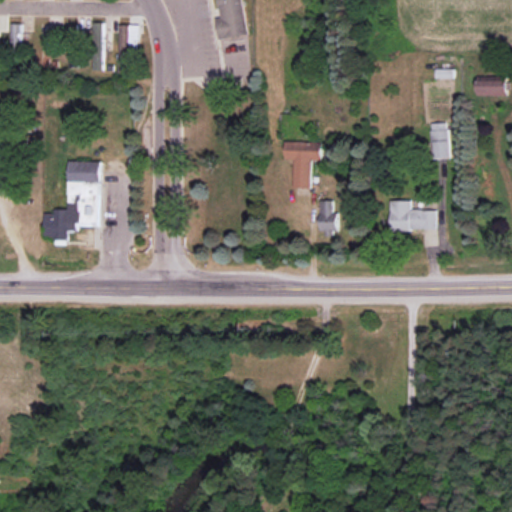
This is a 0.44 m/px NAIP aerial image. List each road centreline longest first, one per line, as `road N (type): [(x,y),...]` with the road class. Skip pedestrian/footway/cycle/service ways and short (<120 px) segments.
road 1 (tertiary): [(511,283),(0,284)]
road 2 (residential): [(167,74),(158,88),(165,287)]
road 3 (residential): [(165,287),(175,242),(167,74)]
road 4 (residential): [(154,9),(0,6)]
